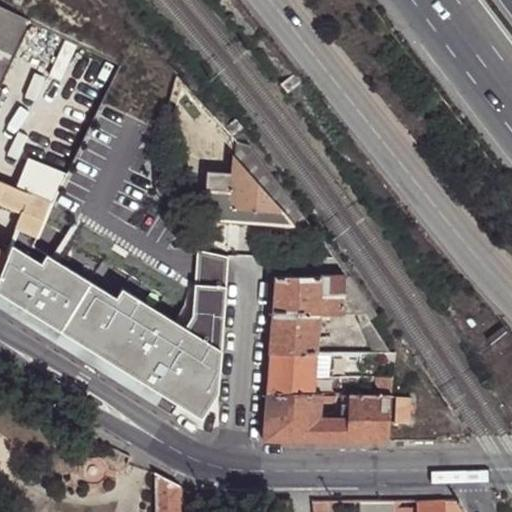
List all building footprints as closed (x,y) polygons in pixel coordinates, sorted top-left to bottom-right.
[(0,84),(31,21),(0,7),(0,84)] [(292,223),(235,152),(233,181),(232,222),(291,226),(292,223)] [(87,168),(73,162),(53,204),(51,202),(37,236),(16,228),(8,246),(0,267),(0,305),(97,367),(109,350),(121,358),(153,308),(151,307),(158,296),(147,288),(163,263),(71,203),(87,168)] [(204,219),(232,222),(233,181),(207,179),(204,219)] [(37,236),(51,202),(29,194),(0,181),(0,267),(8,246),(0,241),(0,200),(23,210),(16,228),(37,236)] [(276,276),(273,314),(319,314),(321,276),(276,276)] [(344,285),(345,276),(321,276),(319,314),(364,314),(344,285)] [(217,400),(225,302),(202,300),(196,399),(217,400)] [(273,314),(270,354),(315,353),(319,314),(273,314)] [(390,352),(368,320),(362,327),(373,353),(390,352)] [(394,353),(390,352),(373,353),(345,353),(347,361),(393,361),(394,353)] [(267,395),(313,395),(315,361),(315,353),(270,354),(267,395)] [(345,353),(332,353),(331,369),(347,369),(347,361),(345,353)] [(322,403),(322,396),(313,395),(267,395),(264,441),(318,442),(320,420),(322,403)] [(388,441),(391,396),(379,396),(349,396),(348,420),(346,441),(388,441)] [(406,425),(408,398),(393,398),(391,424),(406,425)] [(318,442),(346,441),(348,420),(320,420),(318,442)] [(180,511),(179,485),(157,475),(156,475),(157,511),(180,511)] [(292,511),(292,500),(272,501),(272,511),(292,511)] [(339,511),(339,500),(314,500),(314,511),(339,511)] [(360,500),(360,511),(395,511),(395,500),(377,500),(373,500),(360,500)] [(443,511),(443,503),(420,504),(420,511),(443,511)]
